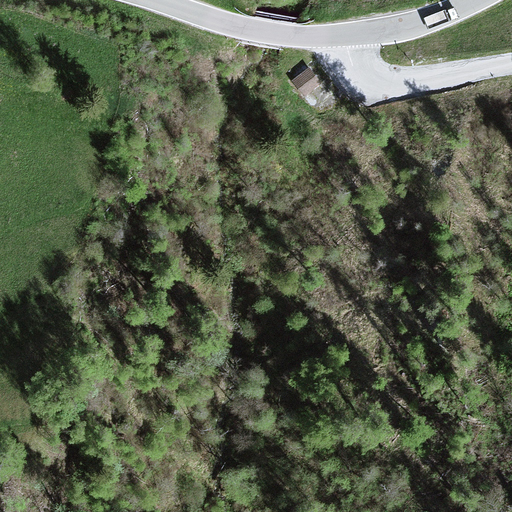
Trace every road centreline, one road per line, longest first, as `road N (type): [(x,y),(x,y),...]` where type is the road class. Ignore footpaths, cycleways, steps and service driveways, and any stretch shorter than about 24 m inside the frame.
road 1 (tertiary): [(347,36),(246,28),(146,0)]
road 2 (residential): [(511,61),(383,83),(350,62),(347,36)]
road 3 (tertiary): [(471,0),(428,21),(347,36)]
